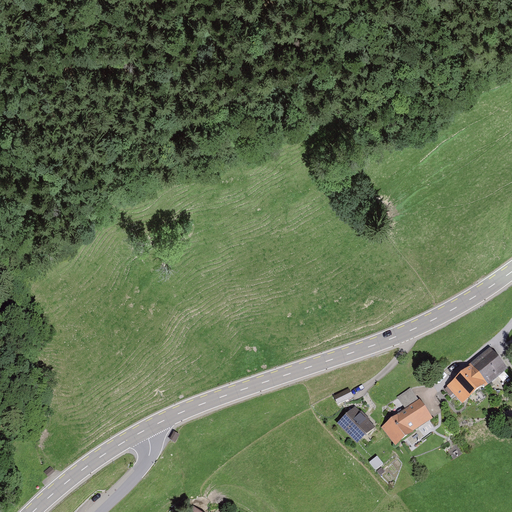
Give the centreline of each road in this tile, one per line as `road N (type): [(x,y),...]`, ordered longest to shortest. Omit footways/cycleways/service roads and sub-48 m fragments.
road 1 (secondary): [(143,431),(421,326),(511,272)]
road 2 (secondary): [(33,511),(143,431)]
